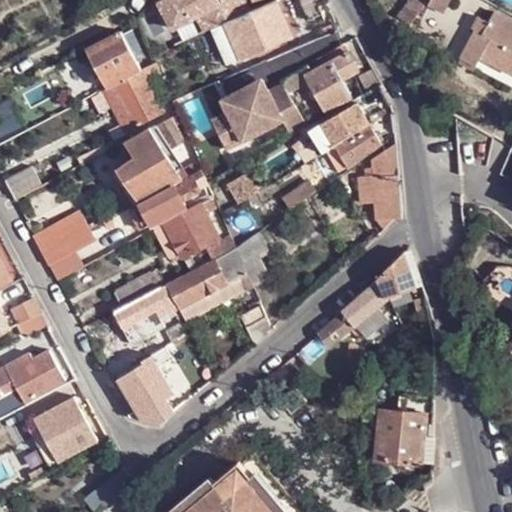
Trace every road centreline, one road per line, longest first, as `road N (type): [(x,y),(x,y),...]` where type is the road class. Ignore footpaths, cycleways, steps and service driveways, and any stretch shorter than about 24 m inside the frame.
road 1 (residential): [(422,219),(134,458),(0,198)]
road 2 (tertiary): [(491,511),(422,219)]
road 3 (tertiary): [(422,219),(404,102),(353,0)]
